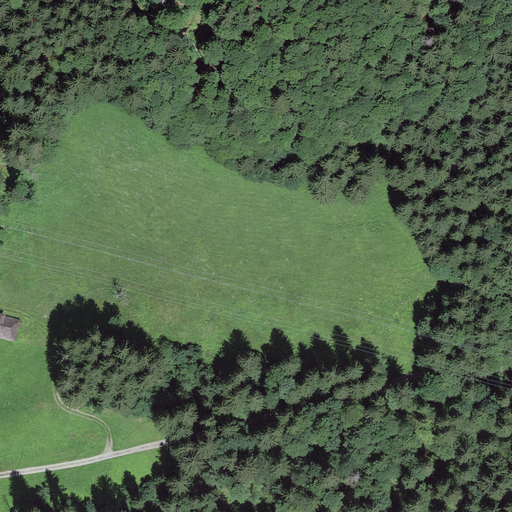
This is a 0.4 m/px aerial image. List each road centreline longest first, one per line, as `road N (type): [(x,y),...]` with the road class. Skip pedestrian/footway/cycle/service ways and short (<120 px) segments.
road 1 (track): [(0,476),(364,397),(402,378),(511,368)]
road 2 (track): [(100,459),(106,428),(56,400),(52,341),(43,325),(0,307)]
